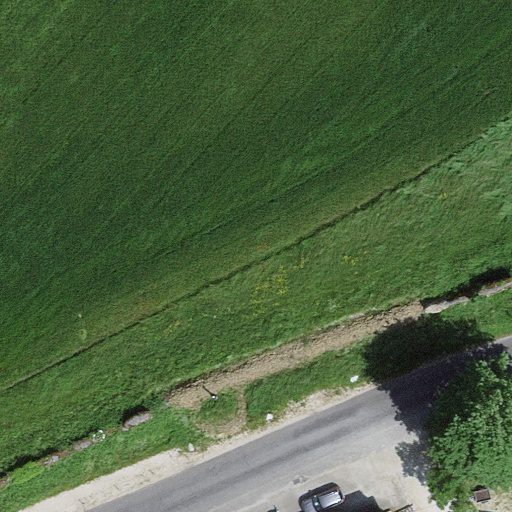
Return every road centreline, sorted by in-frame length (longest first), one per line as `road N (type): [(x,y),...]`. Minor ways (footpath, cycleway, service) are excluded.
road 1 (unclassified): [(162,511),(365,420)]
road 2 (residential): [(511,369),(365,420)]
